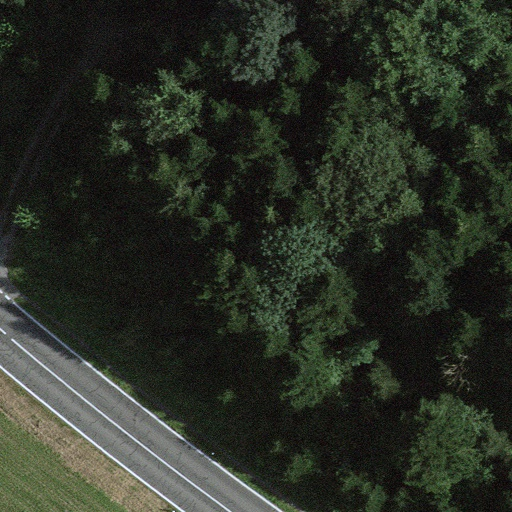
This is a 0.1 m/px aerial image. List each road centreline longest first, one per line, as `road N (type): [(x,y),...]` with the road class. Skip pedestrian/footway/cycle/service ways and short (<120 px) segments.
road 1 (secondary): [(237,511),(83,403),(0,331)]
road 2 (track): [(0,253),(99,34)]
